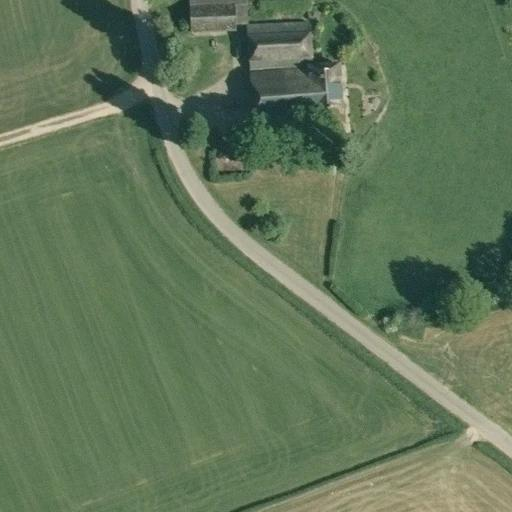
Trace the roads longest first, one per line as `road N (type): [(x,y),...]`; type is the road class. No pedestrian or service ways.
road 1 (unclassified): [(511,447),(250,248),(192,186),(174,152),(140,0)]
road 2 (unknown): [(0,142),(159,89)]
